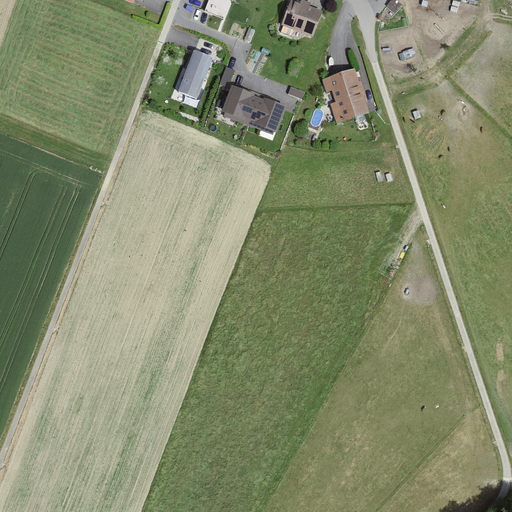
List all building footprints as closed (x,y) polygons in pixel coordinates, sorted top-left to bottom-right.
[(209,0),(205,10),(226,18),(233,0),(209,0)] [(324,14),(293,2),(284,27),(314,39),(324,14)] [(213,60),(193,53),(179,93),(198,100),(213,60)] [(235,72),(226,68),(219,85),(228,89),(235,72)] [(357,70),(324,82),(328,94),(333,93),(338,104),(332,106),(339,128),(373,117),(357,70)] [(304,93),(291,88),(288,96),(302,101),(304,93)] [(277,139),(287,111),(232,90),(222,118),(277,139)]
